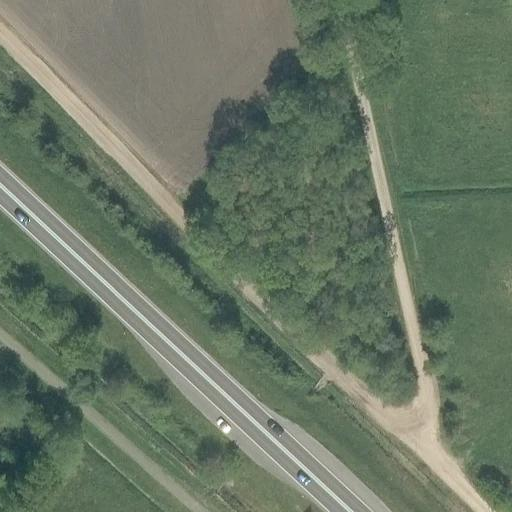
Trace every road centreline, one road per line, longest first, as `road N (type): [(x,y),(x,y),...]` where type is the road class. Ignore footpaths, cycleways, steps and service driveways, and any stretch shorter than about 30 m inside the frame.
road 1 (track): [(0,28),(413,445)]
road 2 (trunk): [(350,511),(0,185)]
road 3 (unclassified): [(340,0),(425,385)]
